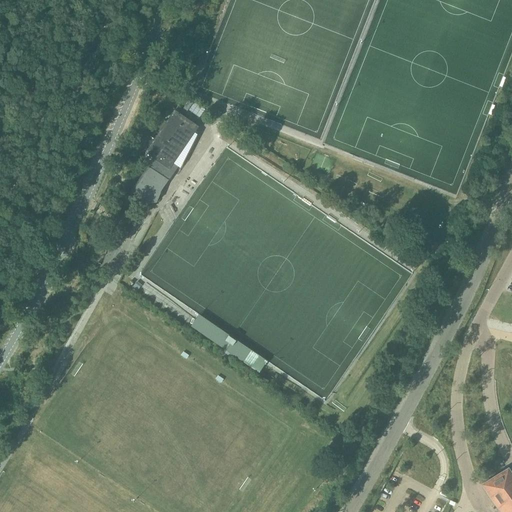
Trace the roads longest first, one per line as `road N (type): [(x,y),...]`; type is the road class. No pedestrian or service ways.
road 1 (unclassified): [(164,0),(96,174),(0,362)]
road 2 (residential): [(349,511),(456,318),(511,187)]
